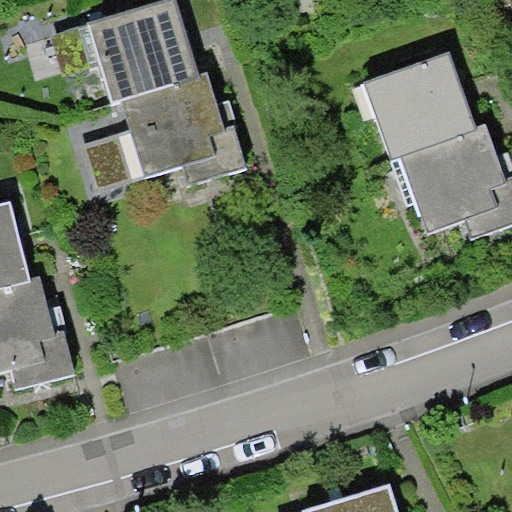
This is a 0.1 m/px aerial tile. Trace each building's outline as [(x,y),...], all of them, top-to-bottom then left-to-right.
[(182,0),(55,44),(69,85),(105,73),(142,179),(176,167),(183,189),(240,170),(182,0)] [(449,53),(365,83),(393,160),(401,157),(477,130),(476,126),(449,53)] [(485,123),(476,126),(477,130),(401,157),(428,232),(465,219),(471,238),(511,223),(511,176),(505,179),(485,123)] [(74,381),(19,201),(0,206),(0,378),(21,372),(28,395),(74,381)] [(408,511),(399,481),(306,511),(408,511)]
